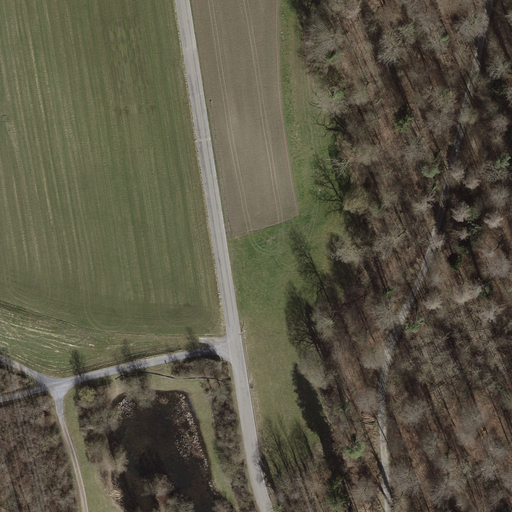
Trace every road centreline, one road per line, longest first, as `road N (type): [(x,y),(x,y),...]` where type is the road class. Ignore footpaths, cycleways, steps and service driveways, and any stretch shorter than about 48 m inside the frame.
road 1 (track): [(492,0),(430,252),(386,360),(389,511)]
road 2 (tertiary): [(183,0),(255,470),(269,511)]
road 3 (track): [(58,384),(236,342)]
road 4 (track): [(86,511),(58,384)]
